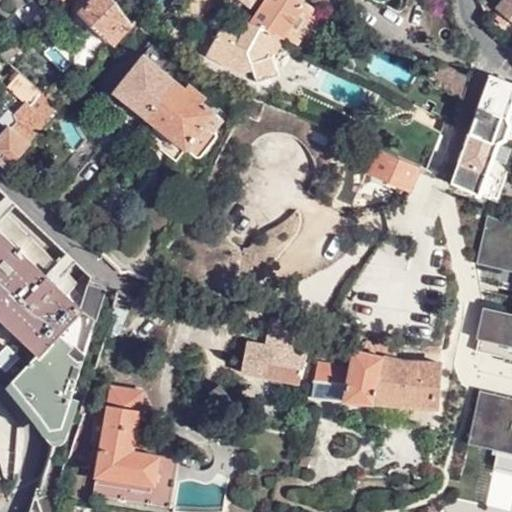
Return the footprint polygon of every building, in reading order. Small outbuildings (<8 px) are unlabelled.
[(127,17),(115,0),(91,0),(82,10),(108,37),(109,35),(127,17)] [(168,31),(176,21),(176,19),(190,1),(189,0),(173,0),(159,20),(168,31)] [(189,0),(190,1),(176,19),(176,21),(168,31),(174,41),(178,47),(194,25),(196,26),(214,0),(189,0)] [(306,2),(302,0),(264,0),(253,18),(251,20),(282,36),(283,35),(306,2)] [(511,0),(508,0),(499,11),(511,20),(511,0)] [(493,19),(499,11),(480,1),(482,7),(489,23),(493,19)] [(283,35),(298,43),(319,10),(306,2),(283,35)] [(511,20),(499,11),(493,19),(508,32),(511,26),(511,20)] [(133,25),(127,17),(109,35),(117,43),(133,25)] [(284,37),(282,36),(251,20),(250,19),(245,28),(241,37),(232,32),(221,26),(207,53),(242,71),(253,68),(257,84),(281,75),(274,55),(284,37)] [(236,23),(232,32),(241,37),(245,28),(236,23)] [(29,44),(21,38),(12,44),(21,53),(29,44)] [(183,73),(191,65),(178,47),(174,41),(168,50),(175,56),(171,62),(183,73)] [(117,91),(148,117),(178,80),(147,54),(117,91)] [(473,74),(441,64),(435,80),(466,98),(473,74)] [(54,115),(62,106),(44,90),(23,70),(11,84),(29,99),(18,111),(21,118),(14,125),(19,128),(25,121),(42,103),(54,115)] [(479,193),(491,197),(499,176),(487,172),(506,121),(511,122),(511,82),(492,75),(452,180),(452,181),(464,186),(479,193)] [(208,123),(217,112),(204,101),(187,86),(178,80),(148,117),(187,148),(208,123)] [(454,126),(463,104),(428,83),(415,104),(454,126)] [(204,101),(207,97),(191,84),(187,86),(204,101)] [(37,134),(54,115),(42,103),(25,121),(37,134)] [(427,171),(442,132),(411,115),(394,157),(419,168),(427,171)] [(0,158),(9,166),(37,134),(25,121),(19,128),(14,125),(0,140),(0,158)] [(205,152),(217,135),(217,131),(208,123),(187,148),(196,156),(202,156),(205,152)] [(368,174),(378,151),(341,136),(331,159),(368,174)] [(368,174),(409,193),(419,168),(394,157),(378,151),(368,174)] [(0,204),(0,208),(8,216),(18,205),(8,196),(0,204)] [(0,228),(69,293),(79,282),(68,272),(58,263),(8,216),(0,208),(0,228)] [(511,226),(487,216),(476,262),(511,270),(511,311),(511,313),(482,306),(475,338),(479,338),(477,350),(502,356),(501,362),(511,364),(511,226)] [(0,312),(41,351),(41,352),(62,331),(73,320),(84,309),(83,307),(69,293),(0,228),(0,312)] [(148,282),(161,259),(145,249),(138,260),(116,235),(99,252),(120,273),(122,272),(131,272),(147,281),(148,282)] [(77,261),(68,252),(58,263),(68,272),(77,261)] [(106,287),(91,283),(83,307),(84,309),(89,313),(97,318),(107,289),(108,288),(106,288),(106,287)] [(112,320),(109,325),(125,330),(133,307),(114,300),(111,311),(112,320)] [(77,325),(89,313),(84,309),(73,320),(77,325)] [(306,353),(290,350),(290,347),(293,348),(297,323),(272,318),(266,344),(249,341),(243,372),(260,376),(300,383),(306,353)] [(52,435),(60,436),(80,373),(64,358),(76,346),(62,331),(41,352),(41,351),(12,382),(40,417),(52,435)] [(312,398),(346,400),(435,408),(438,364),(402,361),(395,359),(398,348),(366,342),(364,352),(354,350),(351,370),(319,362),(312,398)] [(80,373),(86,355),(76,346),(64,358),(80,373)] [(111,388),(107,406),(137,411),(141,394),(111,388)] [(511,511),(511,398),(479,391),(468,443),(497,449),(485,505),(444,496),(440,511),(511,511)] [(137,411),(107,406),(95,476),(154,486),(159,458),(142,454),(131,452),(134,438),(137,411)] [(134,438),(131,452),(142,454),(145,440),(134,438)] [(154,486),(170,509),(178,461),(159,458),(154,486)] [(170,509),(154,486),(95,476),(92,496),(170,509)] [(65,511),(58,489),(40,483),(30,511),(65,511)]
